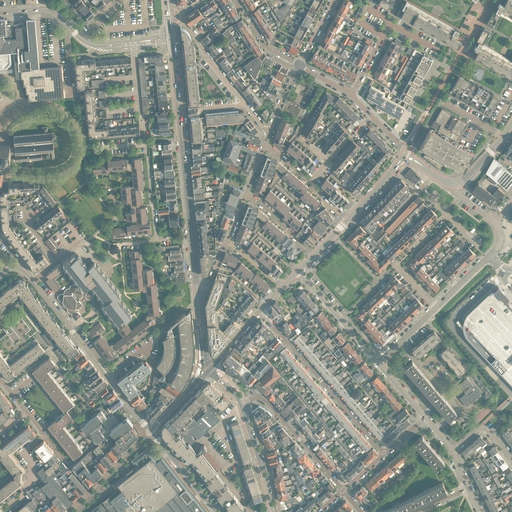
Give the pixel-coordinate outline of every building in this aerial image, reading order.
[(73,9),(82,1),(80,0),(75,0),(73,3),(75,4),(69,9),(71,11),(72,10),(73,9)] [(109,0),(103,0),(103,1),(97,6),(101,9),(110,0),(109,0)] [(210,0),(208,1),(213,9),(217,7),(215,3),(212,0),(210,0)] [(288,10),(294,0),(283,0),(283,1),(287,3),(286,4),(274,12),(281,22),(286,14),(288,10)] [(319,7),(309,1),(306,0),(305,2),(310,5),(309,7),(316,11),(317,11),(319,8),(318,8),(319,7)] [(391,4),(383,0),(373,0),(373,1),(387,9),(390,4),(391,4)] [(511,1),(510,0),(506,0),(503,6),(499,3),(495,11),(493,10),(486,23),(492,27),(500,13),(499,13),(500,12),(511,18),(511,19),(511,18),(511,1)] [(85,4),(82,1),(73,9),(72,10),(74,13),(78,9),(79,10),(85,4)] [(205,4),(204,5),(209,12),(213,9),(208,1),(205,4)] [(230,1),(229,2),(229,1),(221,6),(224,10),(232,4),(230,1)] [(412,23),(447,42),(458,48),(461,42),(455,38),(456,35),(459,31),(455,28),(454,29),(452,28),(451,30),(448,28),(448,26),(446,25),(446,27),(442,24),(443,23),(441,22),(440,23),(436,21),(437,20),(435,19),(434,20),(430,18),(431,17),(429,16),(428,17),(425,15),(425,13),(423,12),(423,14),(419,12),(420,10),(408,4),(409,3),(406,1),(402,9),(404,10),(400,16),(401,17),(401,18),(411,24),(412,23)] [(254,2),(246,7),(248,11),(256,6),(254,2)] [(346,12),(348,7),(342,3),(339,8),(346,12)] [(76,14),(78,17),(88,8),(85,4),(79,10),(80,10),(76,14)] [(224,10),(227,14),(234,9),(234,8),(232,4),(224,10)] [(209,12),(204,5),(203,5),(200,7),(205,15),(209,12)] [(250,14),(253,18),(261,13),(259,11),(262,9),(260,7),(250,14)] [(91,11),(88,8),(78,17),(80,19),(84,15),(86,16),(91,11)] [(198,8),(189,14),(194,22),(203,16),(198,8)] [(339,8),(336,13),(343,17),(346,12),(339,8)] [(235,10),(234,9),(227,14),(229,18),(237,13),(235,9),(235,10)] [(316,13),(308,9),(307,11),(302,9),(301,11),(303,12),(313,17),(314,16),(316,13)] [(85,24),(95,15),(91,11),(86,16),(88,18),(83,22),(85,24)] [(313,18),(313,17),(303,12),(302,14),(305,15),(303,18),(311,22),(313,19),(313,18)] [(240,17),(237,13),(229,18),(232,22),(240,17)] [(255,21),(256,22),(266,15),(265,13),(262,15),(261,13),(253,18),(255,21)] [(343,17),(336,13),(334,18),(342,23),(343,20),(348,22),(349,20),(343,17)] [(192,23),(194,22),(189,14),(184,17),(189,25),(193,29),(195,27),(192,23)] [(267,17),(266,15),(256,22),(256,23),(258,26),(266,21),(264,18),(267,17)] [(309,26),(311,22),(303,18),(300,16),(299,19),(296,17),(295,19),(296,20),(298,21),(308,26),(309,25),(309,26)] [(0,69),(8,68),(8,69),(9,69),(9,70),(10,70),(10,69),(11,69),(11,68),(15,68),(16,78),(20,78),(21,86),(26,85),(27,93),(28,92),(29,100),(64,97),(61,66),(33,68),(39,67),(35,17),(26,18),(27,26),(24,26),(24,23),(17,23),(17,24),(13,24),(13,22),(9,23),(6,23),(6,19),(4,19),(4,18),(0,18),(0,69)] [(334,18),(331,24),(337,27),(339,28),(342,23),(334,18)] [(234,24),(227,29),(229,31),(235,27),(236,29),(244,23),(242,19),(234,24)] [(308,28),(308,27),(308,26),(298,21),(296,20),(295,22),(300,25),(298,27),(306,31),(308,28)] [(261,29),(261,30),(269,25),(271,23),(270,21),(267,23),(266,21),(258,26),(260,29),(261,29)] [(246,27),(244,23),(236,29),(238,31),(236,32),(237,34),(239,33),(247,28),(246,27)] [(261,31),(264,34),(271,29),(270,27),(272,25),(271,23),(269,25),(261,30),(262,31),(261,31)] [(331,24),(328,29),(337,33),(338,30),(339,31),(340,29),(339,28),(337,27),(331,24)] [(304,34),(305,35),(306,31),(298,27),(296,26),(295,28),(291,26),(290,28),(304,36),(304,34)] [(182,43),(185,69),(188,104),(190,104),(198,103),(195,72),(198,71),(198,68),(198,67),(195,68),(192,43),(192,40),(191,40),(190,37),(189,35),(188,32),(187,31),(185,29),(183,28),(181,27),(182,38),(183,43),(182,43)] [(511,57),(511,60),(510,62),(506,60),(507,59),(505,58),(504,59),(500,57),(501,56),(499,55),(499,54),(498,56),(494,54),(495,52),(493,51),(482,45),(482,44),(483,44),(490,30),(484,27),(476,40),(478,41),(474,49),(478,51),(474,57),(475,58),(475,59),(485,65),(486,64),(510,77),(511,73),(511,63),(511,62),(511,57)] [(240,35),(242,37),(250,32),(248,28),(247,29),(247,28),(239,33),(237,34),(236,34),(238,36),(240,35)] [(303,37),(304,36),(290,28),(288,30),(295,34),(294,36),(301,40),(303,37)] [(271,29),(264,34),(269,43),(273,36),(276,31),(275,30),(273,31),(271,29)] [(328,29),(325,34),(332,37),(334,39),(337,34),(337,33),(328,29)] [(241,40),(243,42),(252,36),(251,35),(252,35),(250,32),(242,37),(243,39),(241,40)] [(209,34),(201,40),(206,46),(214,40),(209,34)] [(325,34),(323,39),(329,42),(332,37),(325,34)] [(253,36),(253,37),(252,36),(243,42),(244,44),(246,43),(247,45),(255,40),(253,36)] [(291,44),(299,48),(302,42),(294,38),(291,44)] [(391,41),(388,47),(396,51),(398,52),(403,42),(396,38),(394,43),(391,41)] [(326,48),(329,42),(323,39),(320,44),(326,48)] [(362,46),(369,50),(372,45),(368,43),(369,41),(366,39),(364,43),(359,40),(357,44),(359,45),(362,46)] [(219,44),(216,47),(210,51),(213,56),(219,51),(217,49),(226,43),(224,40),(219,44)] [(257,43),(255,40),(247,45),(248,47),(246,49),(247,51),(250,49),(257,44),(257,43)] [(207,47),(210,51),(216,47),(219,44),(218,43),(215,45),(212,43),(207,47)] [(258,45),(257,44),(250,49),(248,50),(249,52),(251,51),(253,53),(260,48),(258,45)] [(288,51),(290,52),(295,55),(297,52),(298,51),(298,50),(298,49),(290,45),(290,46),(288,51)] [(366,55),(369,50),(362,46),(359,45),(358,47),(361,49),(360,52),(366,55)] [(215,55),(214,56),(217,61),(231,50),(227,46),(215,55)] [(386,49),(385,52),(386,52),(385,53),(393,57),(396,51),(388,47),(387,49),(386,49)] [(263,52),(260,48),(253,53),(255,57),(257,56),(263,52)] [(363,60),(366,55),(360,52),(357,50),(355,52),(358,54),(357,57),(363,60)] [(310,60),(315,63),(319,56),(314,53),(312,57),(311,57),(310,59),(311,59),(310,60)] [(385,53),(382,58),(393,64),(396,58),(393,57),(385,53)] [(227,56),(219,62),(222,66),(235,56),(234,54),(229,58),(227,56)] [(423,54),(420,59),(430,64),(432,59),(423,54)] [(351,60),(361,65),(363,60),(357,57),(354,55),(351,60)] [(237,57),(235,56),(222,66),(226,70),(232,66),(230,63),(237,57)] [(262,61),(259,59),(257,56),(255,57),(248,62),(245,58),(240,62),(243,66),(244,65),(246,69),(248,70),(251,75),(255,79),(257,74),(258,72),(260,68),(262,62),(262,61)] [(265,57),(262,61),(262,62),(268,66),(272,59),(266,56),(265,57)] [(325,58),(319,56),(315,63),(321,66),(325,58)] [(95,70),(96,69),(95,61),(95,58),(84,59),(84,60),(81,60),(81,62),(73,62),(75,82),(73,82),(72,83),(72,84),(73,85),(75,84),(75,88),(84,88),(82,68),(95,67),(95,70)] [(326,69),(330,61),(325,58),(321,66),(326,69)] [(382,58),(380,64),(387,68),(390,69),(393,64),(382,58)] [(420,59),(418,64),(427,69),(430,64),(420,59)] [(335,64),(330,61),(326,69),(331,71),(335,64)] [(287,70),(288,68),(275,62),(274,64),(278,66),(280,67),(279,70),(285,73),(287,73),(288,70),(287,70)] [(341,67),(337,74),(342,77),(343,76),(346,70),(346,69),(348,66),(342,63),(341,67)] [(331,71),(337,74),(341,67),(335,64),(331,71)] [(378,67),(377,69),(386,74),(387,72),(388,72),(390,69),(387,68),(380,64),(379,64),(378,64),(377,65),(377,66),(378,67)] [(424,74),(427,69),(418,64),(415,69),(424,74)] [(226,73),(230,77),(239,70),(237,68),(234,70),(232,68),(226,73)] [(352,72),(346,69),(346,70),(343,76),(348,78),(352,72)] [(377,69),(373,75),(376,76),(374,79),(382,83),(383,80),(381,79),(383,75),(385,77),(386,74),(377,69)] [(422,78),(424,74),(415,69),(412,73),(422,78)] [(238,70),(239,70),(230,77),(233,81),(242,74),(238,70)] [(283,78),(284,77),(284,76),(278,72),(276,74),(270,71),(269,73),(271,74),(282,80),(283,78)] [(357,74),(352,72),(348,78),(353,81),(354,80),(354,81),(355,79),(355,78),(357,74)] [(412,73),(410,78),(419,83),(422,78),(412,73)] [(282,80),(271,74),(269,78),(266,77),(265,79),(276,85),(279,86),(280,85),(281,83),(281,82),(282,80)] [(244,80),(241,76),(233,82),(237,86),(242,81),(244,80)] [(456,93),(459,89),(458,89),(464,79),(459,76),(451,90),(456,93)] [(266,90),(265,93),(269,99),(272,94),(274,95),(275,93),(276,93),(277,91),(276,90),(277,90),(274,88),(276,85),(265,79),(263,78),(261,82),(266,85),(264,89),(266,90)] [(410,78),(407,83),(416,88),(419,83),(410,78)] [(463,92),(469,82),(469,81),(469,80),(468,79),(467,80),(464,79),(458,89),(459,89),(463,92)] [(242,81),(237,86),(240,90),(249,83),(248,82),(246,83),(244,80),(242,81)] [(472,84),(469,82),(463,92),(468,94),(473,85),(474,84),(474,83),(473,82),(472,84)] [(407,83),(405,87),(414,93),(416,88),(407,83)] [(249,85),(242,91),(245,95),(252,89),(249,85)] [(477,85),(476,86),(473,85),(468,94),(473,97),(479,87),(479,86),(477,85)] [(370,90),(366,98),(368,99),(374,102),(376,103),(375,106),(377,108),(383,111),(388,113),(394,117),(398,119),(404,108),(381,96),(383,93),(371,87),(370,90)] [(405,87),(402,92),(411,97),(414,93),(405,87)] [(482,88),(479,87),(473,97),(478,100),(484,89),(483,89),(484,88),(482,87),(482,88)] [(83,97),(84,101),(93,100),(92,89),(83,90),(83,94),(81,94),(81,95),(81,96),(82,97),(83,97)] [(245,95),(248,99),(256,94),(252,89),(245,95)] [(478,100),(482,103),(488,93),(488,92),(489,91),(487,90),(486,91),(484,89),(478,100)] [(326,92),(322,99),(328,102),(328,101),(332,103),(337,99),(326,92)] [(408,102),(411,97),(402,92),(399,97),(400,98),(403,99),(406,101),(407,102),(408,102)] [(487,105),(493,95),(494,94),(492,93),(491,94),(488,93),(482,103),(487,105)] [(252,104),(258,99),(259,98),(256,94),(248,99),(252,104)] [(498,98),(493,95),(487,105),(485,109),(490,112),(498,98)] [(339,97),(337,99),(332,103),(336,107),(343,101),(343,100),(343,101),(339,97)] [(259,98),(258,99),(252,104),(255,108),(263,102),(259,98)] [(322,113),(328,102),(322,99),(316,109),(322,113)] [(94,110),(93,100),(84,101),(84,104),(82,104),(81,105),(82,107),(84,107),(85,111),(94,110)] [(336,107),(340,111),(346,105),(343,101),(336,107)] [(202,106),(190,108),(188,108),(188,110),(188,111),(187,111),(188,114),(189,114),(189,115),(201,113),(201,111),(202,111),(202,108),(204,108),(204,103),(202,104),(202,106)] [(350,108),(346,105),(340,111),(344,115),(351,108),(350,108)] [(351,108),(344,115),(348,119),(354,112),(350,109),(351,108)] [(426,150),(423,156),(440,170),(440,169),(445,160),(463,170),(466,163),(465,162),(467,158),(469,159),(472,153),(455,143),(467,122),(442,108),(434,121),(440,124),(436,132),(429,129),(425,136),(427,137),(426,139),(424,138),(419,146),(426,150)] [(266,109),(259,115),(264,120),(268,117),(266,115),(268,113),(266,109)] [(316,109),(313,114),(321,119),(324,114),(322,113),(316,109)] [(85,117),(85,121),(94,120),(94,110),(85,111),(85,114),(83,115),(82,115),(82,117),(83,118),(85,117)] [(244,123),(249,129),(254,125),(249,119),(247,116),(244,117),(243,111),(238,111),(205,115),(205,117),(206,117),(207,124),(207,125),(244,121),(244,123)] [(358,116),(354,112),(348,119),(352,123),(358,116)] [(318,124),(321,119),(313,114),(311,119),(310,119),(318,124)] [(149,123),(153,122),(169,121),(168,115),(156,116),(156,120),(155,120),(149,120),(149,123)] [(190,121),(192,142),(202,141),(200,118),(199,118),(199,115),(194,116),(194,117),(190,117),(191,117),(191,121),(190,122),(190,121)] [(310,119),(311,119),(308,124),(316,128),(318,124),(310,119)] [(98,137),(98,138),(109,137),(108,128),(95,129),(94,120),(85,121),(87,137),(92,136),(93,136),(95,136),(95,137),(98,137)] [(313,133),(316,128),(308,124),(305,128),(313,133)] [(335,128),(337,130),(344,136),(347,132),(339,124),(335,128)] [(254,125),(249,129),(254,135),(259,137),(260,134),(258,131),(259,131),(254,125)] [(29,133),(28,133),(25,134),(25,133),(24,133),(24,134),(20,134),(19,133),(19,134),(15,134),(14,133),(14,134),(13,135),(14,135),(15,144),(14,144),(14,145),(15,145),(15,146),(10,146),(10,145),(9,145),(1,145),(1,148),(1,149),(1,151),(1,152),(1,155),(11,154),(11,153),(15,152),(16,159),(15,159),(15,160),(16,160),(16,161),(17,161),(17,160),(20,159),(20,160),(21,160),(21,159),(26,159),(26,160),(27,160),(27,161),(26,161),(26,165),(32,164),(32,161),(31,161),(31,160),(32,159),(36,158),(36,159),(37,159),(37,158),(41,158),(41,159),(42,159),(42,158),(43,158),(43,157),(42,157),(41,151),(44,151),(45,157),(50,156),(50,158),(54,158),(53,142),(54,142),(54,141),(53,141),(53,138),(55,138),(56,137),(56,135),(54,134),(52,134),(52,132),(53,132),(53,131),(52,131),(52,130),(51,130),(51,131),(48,132),(47,126),(42,127),(43,132),(39,132),(39,131),(38,131),(39,132),(35,133),(35,132),(34,132),(34,133),(30,133),(30,132),(29,132),(29,133)] [(305,129),(304,130),(302,133),(310,138),(313,133),(305,128),(305,129)] [(363,135),(367,139),(374,132),(370,129),(363,135)] [(337,130),(333,134),(340,140),(341,140),(340,140),(344,136),(337,130)] [(244,133),(243,132),(242,136),(246,137),(245,140),(259,145),(261,140),(250,136),(246,134),(244,133)] [(378,136),(374,132),(367,139),(371,143),(378,136)] [(340,140),(333,134),(330,138),(337,144),(340,140),(340,141),(340,140)] [(282,144),(284,139),(275,136),(273,140),(275,141),(273,143),(282,151),(286,147),(282,144)] [(378,136),(371,143),(375,146),(381,140),(378,136)] [(330,138),(326,142),(333,149),(334,148),(333,148),(337,144),(330,138)] [(227,145),(225,151),(224,153),(223,156),(222,160),(234,165),(235,163),(236,160),(240,150),(239,150),(241,145),(238,143),(238,142),(230,139),(229,139),(227,145)] [(246,147),(257,151),(259,145),(245,140),(243,144),(246,146),(246,147)] [(379,150),(380,149),(385,144),(381,140),(375,146),(379,150)] [(353,141),(349,145),(356,151),(359,147),(353,141)] [(172,154),(171,148),(171,142),(160,143),(151,143),(152,155),(172,154)] [(286,154),(287,155),(295,145),(292,142),(285,150),(287,152),(286,154)] [(333,149),(326,142),(323,147),(329,153),(333,148),(333,149)] [(380,149),(383,151),(382,152),(386,156),(391,151),(385,145),(385,144),(380,149)] [(295,145),(287,155),(288,156),(290,155),(292,156),(299,148),(295,145)] [(352,155),(356,151),(349,145),(346,149),(345,149),(352,155)] [(293,159),(294,161),(302,151),(299,148),(292,156),(294,158),(293,159)] [(342,153),(349,159),(352,155),(345,149),(342,153)] [(295,162),(296,160),(299,162),(305,154),(302,151),(294,161),(295,162)] [(382,152),(375,160),(380,164),(386,156),(382,152)] [(245,158),(253,161),(255,156),(247,153),(246,155),(240,153),(239,155),(244,157),(245,158)] [(345,163),(349,159),(342,153),(339,157),(338,157),(345,163)] [(302,165),(309,157),(305,154),(299,162),(301,164),(299,165),(301,167),(302,165)] [(268,167),(274,169),(274,167),(277,160),(267,156),(264,165),(268,167)] [(142,177),(142,169),(141,169),(140,162),(141,161),(141,157),(134,158),(131,158),(132,160),(133,164),(127,164),(127,159),(123,159),(119,159),(119,160),(111,160),(107,160),(108,164),(103,164),(103,163),(97,163),(98,165),(92,165),(93,169),(93,174),(97,174),(97,173),(105,173),(109,173),(109,170),(112,169),(120,168),(120,169),(127,168),(128,169),(129,170),(132,170),(133,178),(134,178),(134,185),(130,186),(130,185),(120,186),(121,190),(122,198),(122,202),(130,201),(131,208),(131,212),(126,212),(127,212),(127,216),(127,220),(137,219),(138,223),(138,224),(134,225),(131,226),(131,225),(127,225),(127,227),(123,227),(123,228),(116,228),(112,228),(112,234),(113,237),(118,237),(118,238),(123,238),(123,236),(128,236),(128,234),(132,234),(135,233),(135,234),(139,233),(147,232),(147,233),(151,232),(150,226),(150,223),(146,224),(146,222),(147,222),(146,218),(145,211),(146,211),(145,207),(138,207),(138,204),(142,204),(142,200),(141,200),(140,192),(141,192),(141,189),(144,188),(143,184),(142,177)] [(251,166),(253,161),(245,158),(244,157),(243,160),(240,159),(239,161),(240,161),(242,162),(251,166)] [(316,163),(309,157),(302,165),(306,169),(306,170),(308,172),(316,163)] [(335,161),(342,167),(345,163),(338,157),(338,158),(335,161)] [(505,190),(506,191),(511,183),(511,174),(505,169),(506,168),(494,157),(485,172),(505,190)] [(375,160),(373,158),(369,163),(376,169),(377,169),(376,168),(380,164),(375,160)] [(221,162),(220,163),(220,166),(237,173),(237,171),(239,172),(240,172),(240,173),(245,175),(247,176),(249,171),(247,170),(221,160),(221,162)] [(243,168),(249,170),(251,166),(242,162),(240,161),(239,161),(236,160),(235,163),(240,165),(240,164),(243,166),(243,168)] [(287,168),(277,160),(274,167),(277,168),(283,173),(287,168)] [(338,172),(342,167),(335,161),(331,166),(335,169),(333,171),(331,172),(336,176),(337,175),(339,173),(338,172)] [(369,163),(366,167),(373,173),(376,169),(369,163)] [(262,169),(260,173),(269,177),(270,177),(274,169),(268,167),(267,171),(262,169)] [(369,176),(373,173),(366,167),(362,171),(369,177),(369,176)] [(159,170),(154,171),(155,179),(158,179),(164,178),(174,177),(174,175),(174,171),(173,169),(159,170)] [(287,169),(281,176),(285,179),(291,172),(287,169)] [(405,175),(410,180),(415,184),(420,178),(411,169),(405,175)] [(276,171),(271,183),(273,185),(281,175),(276,171)] [(362,171),(359,175),(365,181),(369,177),(362,171)] [(295,175),(291,172),(285,179),(288,182),(295,175)] [(220,179),(219,187),(221,188),(221,182),(223,182),(224,178),(228,180),(229,176),(220,173),(220,179)] [(298,178),(295,175),(288,182),(292,185),(298,178)] [(362,185),(365,181),(359,175),(355,179),(362,185)] [(496,182),(488,176),(486,178),(494,184),(496,182)] [(301,181),(299,179),(298,178),(292,185),(295,188),(301,181)] [(322,191),(330,182),(326,179),(319,187),(321,189),(320,190),(322,191)] [(355,179),(352,183),(358,189),(362,185),(355,179)] [(400,180),(396,183),(409,196),(414,191),(408,185),(408,186),(401,179),(400,180)] [(305,184),(301,181),(295,188),(299,191),(305,184)] [(35,191),(36,192),(42,186),(39,182),(34,182),(35,191)] [(333,185),(330,182),(322,191),(323,192),(324,191),(326,193),(333,185)] [(19,192),(19,183),(8,184),(9,191),(2,192),(2,194),(0,194),(0,205),(7,204),(6,194),(9,194),(9,193),(19,192)] [(355,193),(358,189),(352,183),(348,187),(347,186),(345,189),(349,192),(351,190),(355,193)] [(396,183),(393,187),(401,196),(405,192),(396,183)] [(504,193),(503,192),(498,187),(492,194),(478,183),(472,190),(490,204),(491,202),(494,204),(504,193)] [(308,187),(306,185),(305,184),(299,191),(302,194),(306,190),(308,187)] [(227,190),(240,195),(242,190),(229,185),(227,190)] [(327,196),(328,197),(335,189),(337,188),(333,185),(326,193),(328,195),(327,196)] [(43,186),(42,186),(36,192),(39,196),(46,190),(43,186)] [(263,193),(264,189),(256,186),(254,190),(255,191),(254,193),(261,198),(264,194),(263,193)] [(393,187),(389,191),(398,199),(401,196),(393,187)] [(339,192),(335,189),(328,197),(333,201),(332,202),(334,204),(335,203),(342,195),(339,192)] [(49,194),(46,190),(39,196),(42,200),(49,194)] [(264,201),(265,202),(273,193),(270,190),(263,198),(265,200),(264,201)] [(309,193),(306,190),(302,194),(299,197),(303,200),(309,193)] [(389,191),(386,195),(397,206),(398,207),(402,203),(399,201),(398,199),(389,191)] [(277,196),(273,193),(265,202),(267,203),(268,202),(270,204),(277,196)] [(307,203),(313,196),(309,193),(303,200),(307,203)] [(42,200),(45,204),(52,198),(49,194),(42,200)] [(349,201),(342,195),(335,203),(342,209),(349,201)] [(386,195),(382,198),(394,210),(395,210),(396,209),(395,208),(397,206),(386,195)] [(280,199),(277,196),(270,204),(272,206),(271,207),(272,208),(280,199)] [(316,199),(313,196),(307,203),(310,206),(316,199)] [(227,202),(236,206),(237,201),(231,198),(226,197),(226,199),(228,200),(227,202)] [(56,202),(52,198),(45,204),(49,208),(56,202)] [(378,202),(391,214),(392,213),(394,211),(394,210),(382,198),(378,202)] [(277,210),(284,202),(280,199),(272,208),(273,209),(275,208),(277,210)] [(317,199),(316,199),(310,206),(309,207),(310,208),(311,207),(314,209),(320,202),(317,199)] [(168,202),(166,202),(166,206),(169,206),(169,210),(171,210),(171,211),(178,210),(177,201),(170,202),(168,202)] [(287,205),(284,202),(277,210),(279,212),(278,213),(279,214),(287,205)] [(378,202),(375,206),(387,218),(389,216),(391,214),(378,202)] [(223,208),(233,211),(235,207),(225,203),(223,208)] [(321,203),(315,210),(316,210),(317,212),(324,207),(321,203)] [(222,213),(232,216),(233,211),(223,208),(219,206),(216,205),(216,208),(218,209),(223,211),(222,213)] [(255,217),(256,215),(257,211),(256,211),(255,211),(256,208),(248,205),(245,213),(250,215),(255,217)] [(291,208),(290,208),(287,205),(279,214),(280,215),(281,214),(283,215),(284,216),(288,210),(288,211),(291,208)] [(64,213),(58,206),(54,209),(59,216),(64,213)] [(371,210),(384,221),(387,218),(375,206),(371,210)] [(316,217),(327,227),(333,219),(333,218),(325,207),(318,212),(317,212),(316,210),(315,210),(312,214),(314,215),(316,217)] [(55,219),(59,216),(54,209),(50,212),(55,219)] [(431,209),(427,213),(433,219),(437,215),(431,209)] [(291,213),(288,211),(288,210),(284,216),(283,215),(281,218),(283,220),(282,222),(283,223),(291,213)] [(371,210),(368,213),(380,225),(382,223),(384,221),(371,210)] [(55,219),(50,212),(46,215),(51,222),(55,219)] [(295,216),(291,213),(283,223),(285,224),(286,223),(288,224),(295,216)] [(364,217),(376,229),(380,225),(368,213),(364,217)] [(427,213),(423,217),(429,223),(433,219),(427,213)] [(2,232),(8,240),(15,235),(9,227),(8,215),(0,215),(0,225),(2,226),(2,227),(5,230),(2,232)] [(46,215),(42,218),(47,226),(51,222),(46,215)] [(252,226),(255,217),(250,215),(248,219),(243,217),(242,222),(251,225),(250,225),(252,226)] [(289,227),(290,229),(298,219),(295,216),(288,224),(290,226),(289,227)] [(318,221),(316,223),(324,230),(327,227),(316,217),(316,218),(316,220),(318,221)] [(358,223),(371,235),(376,229),(364,217),(358,223)] [(425,227),(429,223),(423,217),(419,220),(425,227)] [(42,218),(38,222),(43,229),(47,226),(42,218)] [(262,226),(265,229),(271,222),(267,218),(264,221),(265,222),(262,226)] [(298,219),(290,229),(291,230),(293,228),(295,230),(302,222),(298,219)] [(220,229),(226,231),(229,223),(222,220),(219,220),(218,223),(220,224),(220,225),(221,226),(220,229)] [(419,220),(415,224),(421,230),(425,227),(419,220)] [(39,232),(43,229),(38,222),(34,225),(39,232)] [(275,225),(271,222),(265,229),(269,232),(275,225)] [(309,225),(307,224),(305,222),(301,226),(303,227),(304,228),(307,230),(315,238),(316,239),(320,235),(309,225)] [(324,230),(316,223),(314,225),(311,222),(310,224),(309,224),(320,234),(324,230)] [(421,230),(415,224),(413,223),(410,226),(411,228),(417,234),(421,230)] [(205,224),(197,224),(198,232),(205,231),(205,224)] [(278,228),(278,227),(275,225),(269,232),(272,235),(278,228)] [(376,240),(379,236),(385,230),(381,227),(380,225),(376,229),(371,235),(376,240)] [(446,225),(442,229),(449,236),(453,232),(446,225)] [(220,238),(223,239),(226,231),(220,229),(214,226),(213,226),(214,236),(220,238)] [(355,230),(356,230),(360,234),(360,235),(361,236),(365,232),(359,226),(355,230)] [(303,227),(299,231),(313,243),(316,239),(315,238),(307,230),(304,228),(303,227)] [(282,231),(278,228),(272,235),(276,238),(282,231)] [(411,228),(407,232),(413,238),(417,234),(411,228)] [(449,236),(442,229),(438,233),(445,239),(449,236)] [(346,239),(352,246),(353,246),(355,248),(355,247),(355,248),(359,244),(359,243),(355,239),(360,235),(360,234),(356,230),(355,230),(353,232),(346,239)] [(206,236),(205,231),(198,232),(198,239),(206,238),(213,237),(213,234),(209,235),(209,236),(206,236)] [(285,234),(284,233),(282,231),(276,238),(279,241),(285,234)] [(302,241),(308,246),(309,247),(313,243),(311,241),(299,231),(295,235),(297,237),(298,238),(301,235),(302,236),(305,239),(302,241)] [(413,238),(407,232),(403,236),(409,242),(413,238)] [(438,233),(435,236),(441,243),(445,239),(438,233)] [(244,242),(246,238),(237,234),(235,239),(237,239),(235,241),(245,249),(248,245),(244,242)] [(285,253),(292,245),(295,242),(286,234),(273,249),(275,251),(277,253),(282,257),(285,253)] [(22,243),(15,235),(8,240),(11,243),(9,244),(9,245),(10,246),(11,247),(13,245),(15,248),(22,243)] [(49,238),(45,241),(51,249),(52,248),(52,249),(51,249),(55,254),(57,252),(54,248),(56,247),(57,245),(55,243),(52,239),(51,237),(51,236),(49,238)] [(403,236),(399,239),(406,246),(409,242),(403,236)] [(441,243),(435,236),(431,240),(437,247),(441,243)] [(207,243),(206,238),(198,239),(199,246),(207,245),(211,245),(211,243),(207,243)] [(406,246),(399,239),(396,243),(402,249),(406,246)] [(431,240),(427,244),(433,251),(437,247),(431,240)] [(248,252),(247,253),(248,254),(256,245),(252,242),(246,250),(248,252)] [(292,245),(299,251),(302,248),(295,242),(292,245)] [(355,248),(359,252),(365,246),(361,242),(359,243),(359,244),(355,248),(355,247),(355,248)] [(19,253),(21,256),(28,251),(22,243),(15,248),(17,251),(16,252),(16,253),(16,254),(17,255),(19,253)] [(396,243),(392,247),(398,253),(402,249),(396,243)] [(179,244),(152,247),(152,254),(156,254),(156,259),(158,259),(158,262),(170,261),(170,260),(180,259),(182,259),(183,259),(183,258),(183,255),(182,253),(183,253),(182,253),(182,251),(182,248),(182,247),(180,247),(179,247),(179,244)] [(433,251),(427,244),(423,248),(429,255),(433,251)] [(214,249),(207,250),(207,245),(199,246),(200,253),(215,252),(214,249)] [(251,254),(253,256),(259,248),(256,245),(248,254),(249,255),(251,254)] [(292,259),(299,251),(292,245),(285,253),(292,259)] [(386,249),(388,251),(394,257),(398,253),(392,247),(390,245),(386,249)] [(359,252),(362,256),(369,250),(365,246),(359,252)] [(28,251),(21,256),(30,267),(30,266),(36,273),(49,262),(48,261),(50,259),(40,247),(35,251),(37,254),(40,251),(43,255),(36,261),(28,251)] [(263,251),(259,248),(253,256),(255,258),(254,259),(255,260),(263,251)] [(423,248),(419,252),(426,258),(429,255),(423,248)] [(469,248),(465,252),(471,259),(475,255),(469,248)] [(131,259),(131,262),(131,263),(132,263),(133,270),(132,270),(133,277),(133,278),(134,285),(134,286),(134,290),(143,289),(143,285),(144,285),(147,285),(147,288),(148,288),(148,295),(149,303),(150,311),(149,311),(150,315),(147,315),(146,316),(146,318),(147,319),(141,323),(141,324),(135,329),(135,328),(129,333),(123,338),(117,342),(117,343),(114,345),(113,344),(111,344),(109,345),(108,344),(107,345),(103,339),(100,335),(93,341),(96,344),(101,350),(103,353),(104,353),(106,356),(105,356),(108,359),(112,356),(113,355),(115,354),(112,350),(112,351),(111,349),(115,346),(118,350),(120,352),(119,351),(123,349),(129,345),(128,344),(134,339),(135,340),(141,335),(140,335),(146,330),(147,331),(150,328),(149,327),(155,323),(152,318),(153,318),(152,314),(159,314),(158,310),(157,302),(158,302),(157,295),(156,295),(156,287),(156,283),(153,283),(153,280),(152,280),(152,274),(151,273),(152,272),(152,268),(142,269),(141,270),(140,262),(140,256),(138,256),(138,250),(135,251),(129,251),(129,255),(130,255),(130,259),(130,260),(131,259)] [(362,256),(366,260),(373,254),(369,250),(362,256)] [(266,254),(263,251),(255,260),(256,261),(257,260),(259,262),(266,254)] [(384,255),(386,257),(390,261),(394,257),(388,251),(384,255)] [(200,255),(202,275),(208,275),(217,252),(201,254),(201,255),(200,255)] [(415,255),(419,260),(422,262),(426,258),(419,252),(415,255)] [(465,252),(461,256),(467,262),(471,259),(465,252)] [(48,278),(46,280),(53,290),(54,291),(55,292),(55,291),(61,287),(57,282),(54,279),(68,268),(69,272),(70,271),(70,272),(71,275),(72,274),(73,275),(74,278),(75,277),(76,281),(75,284),(73,284),(70,286),(69,289),(67,288),(64,291),(64,293),(61,293),(58,295),(58,298),(60,301),(63,301),(62,304),(65,307),(67,307),(67,310),(69,313),(72,313),(72,316),(74,319),(77,319),(80,317),(80,314),(78,311),(78,308),(81,306),(81,303),(79,300),(76,300),(77,297),(79,298),(82,295),(85,296),(88,296),(91,294),(91,291),(94,288),(95,290),(96,290),(97,293),(98,293),(99,294),(100,296),(101,296),(102,299),(103,299),(104,302),(102,304),(104,307),(105,307),(105,308),(106,310),(107,310),(107,311),(109,313),(110,314),(111,316),(112,316),(112,317),(113,319),(114,319),(115,320),(116,322),(117,322),(118,325),(119,325),(123,322),(122,321),(121,319),(123,317),(125,320),(126,321),(129,319),(128,318),(131,315),(131,314),(130,311),(129,312),(127,308),(126,309),(125,305),(124,306),(123,302),(122,303),(120,299),(119,300),(118,297),(120,295),(119,291),(118,292),(116,288),(115,288),(114,285),(113,286),(111,282),(109,279),(108,279),(107,276),(106,276),(104,273),(103,274),(102,270),(101,270),(100,267),(99,268),(98,267),(97,264),(96,265),(96,264),(95,261),(94,262),(92,259),(86,263),(85,264),(83,261),(82,261),(81,259),(80,258),(79,255),(78,255),(76,253),(74,254),(73,254),(70,257),(71,258),(70,259),(68,258),(63,262),(63,263),(61,265),(61,264),(48,274),(46,275),(48,278)] [(270,257),(266,254),(259,262),(262,264),(260,265),(262,266),(270,257)] [(366,260),(370,264),(371,263),(375,259),(377,258),(373,254),(366,260)] [(410,270),(410,269),(414,273),(418,269),(414,265),(419,260),(415,255),(415,256),(412,260),(411,259),(405,265),(410,270)] [(236,268),(237,268),(241,262),(237,259),(238,258),(234,256),(230,265),(235,267),(235,266),(236,268)] [(463,266),(467,262),(461,256),(457,259),(463,266)] [(273,260),(270,257),(262,266),(263,267),(264,266),(266,268),(273,260)] [(387,263),(387,264),(390,261),(386,257),(379,264),(375,259),(371,263),(370,264),(372,266),(378,273),(384,267),(384,266),(387,263)] [(460,270),(463,266),(457,259),(455,258),(451,261),(460,270)] [(174,272),(184,271),(183,260),(170,261),(158,262),(157,262),(158,266),(163,273),(170,272),(174,272)] [(267,271),(269,272),(275,264),(276,264),(277,263),(273,260),(266,268),(268,269),(267,271)] [(451,261),(447,265),(456,274),(460,270),(451,261)] [(245,265),(241,262),(237,268),(236,268),(235,269),(238,272),(245,265)] [(279,267),(276,264),(275,264),(269,272),(272,275),(275,271),(279,274),(282,270),(279,267)] [(248,268),(245,266),(245,265),(238,272),(242,275),(248,268)] [(452,278),(456,274),(447,265),(442,270),(443,271),(445,273),(444,274),(448,278),(450,276),(452,278)] [(420,267),(418,269),(414,273),(413,273),(417,277),(424,271),(420,267)] [(251,271),(248,268),(242,275),(245,278),(251,271)] [(170,272),(163,273),(167,277),(170,282),(172,282),(172,281),(175,280),(175,282),(185,281),(184,271),(174,272),(170,272)] [(206,310),(209,342),(212,342),(212,347),(211,349),(210,350),(210,351),(210,352),(211,353),(211,354),(212,354),(213,354),(213,355),(214,355),(215,355),(216,354),(217,354),(218,352),(240,327),(218,308),(219,305),(218,304),(226,282),(227,282),(230,275),(218,271),(215,279),(214,279),(214,281),(214,282),(213,281),(213,284),(212,284),(212,286),(212,287),(211,286),(211,289),(210,289),(210,291),(210,292),(209,291),(209,294),(208,294),(209,296),(208,297),(207,296),(208,299),(207,299),(206,299),(207,301),(206,302),(206,301),(206,304),(206,310)] [(250,280),(255,274),(251,271),(245,278),(249,281),(250,280)] [(428,275),(424,271),(417,277),(421,281),(428,275)] [(256,273),(255,274),(250,280),(253,283),(259,276),(256,273)] [(421,281),(425,285),(431,279),(428,275),(421,281)] [(263,279),(259,276),(253,283),(257,286),(263,279)] [(394,276),(390,280),(397,286),(401,282),(394,276)] [(18,279),(15,282),(16,282),(13,285),(12,284),(2,292),(0,294),(0,293),(0,304),(2,306),(19,293),(22,297),(31,290),(27,285),(26,285),(21,279),(20,279),(19,279),(18,279)] [(257,286),(260,289),(266,282),(263,279),(257,286)] [(425,285),(429,289),(435,282),(431,279),(425,285)] [(393,290),(397,286),(390,280),(386,284),(393,290)] [(270,285),(266,282),(260,289),(264,292),(270,285)] [(439,287),(435,282),(429,289),(433,293),(439,287)] [(389,294),(393,290),(386,284),(383,287),(389,294)] [(464,319),(463,323),(470,331),(472,333),(475,336),(483,345),(482,346),(481,347),(479,345),(477,344),(476,345),(475,346),(474,346),(479,351),(492,364),(498,371),(499,371),(498,370),(503,365),(506,369),(510,365),(511,363),(511,309),(504,301),(508,297),(504,293),(498,286),(494,290),(493,289),(484,297),(467,313),(465,316),(464,319)] [(379,291),(385,298),(389,294),(383,287),(379,291)] [(35,295),(31,290),(22,297),(32,309),(41,302),(36,297),(35,295)] [(300,301),(307,295),(303,290),(296,296),(300,301)] [(255,304),(258,300),(247,291),(245,293),(248,296),(247,297),(255,304)] [(381,302),(385,298),(379,291),(375,295),(381,302)] [(286,299),(287,301),(289,303),(295,298),(294,297),(296,295),(294,293),(286,299)] [(415,301),(413,303),(419,309),(420,310),(422,308),(421,307),(423,305),(412,293),(411,294),(413,297),(412,298),(415,301)] [(311,299),(307,295),(300,301),(304,305),(311,299)] [(375,295),(371,299),(377,305),(381,302),(375,295)] [(239,297),(251,308),(255,304),(247,297),(246,299),(243,297),(242,298),(240,296),(239,297)] [(240,304),(248,311),(251,308),(239,297),(238,298),(239,299),(238,300),(241,303),(240,304)] [(308,309),(315,303),(311,299),(304,305),(308,309)] [(375,307),(377,305),(371,299),(367,302),(374,309),(375,310),(376,310),(376,308),(375,307)] [(283,309),(276,301),(272,306),(278,313),(279,315),(281,314),(279,312),(283,309)] [(45,307),(41,302),(32,309),(42,321),(50,314),(46,309),(45,307)] [(369,313),(374,309),(367,302),(363,306),(363,307),(364,307),(367,310),(367,311),(369,313)] [(233,305),(245,315),(248,311),(240,304),(238,306),(235,303),(233,305)] [(318,308),(315,303),(308,309),(311,314),(318,308)] [(415,313),(419,309),(413,303),(409,306),(415,313)] [(233,312),(241,319),(245,315),(233,305),(232,307),(234,308),(233,309),(234,311),(233,312)] [(268,312),(278,323),(279,322),(283,318),(279,315),(278,313),(272,306),(268,310),(268,312)] [(415,313),(409,306),(405,310),(411,317),(415,313)] [(353,316),(357,321),(358,320),(361,324),(366,321),(366,320),(362,316),(367,311),(367,310),(364,307),(363,307),(360,310),(359,310),(353,316)] [(154,375),(160,377),(169,382),(170,382),(171,382),(180,389),(181,390),(183,388),(183,387),(186,383),(189,378),(189,377),(190,374),(191,373),(193,368),(194,362),(194,361),(194,358),(194,357),(195,351),(195,346),(195,345),(194,341),(194,332),(193,331),(193,327),(193,326),(192,318),(192,317),(191,309),(186,313),(185,312),(185,311),(176,320),(174,322),(169,326),(169,325),(169,326),(166,328),(168,329),(166,331),(165,332),(164,333),(164,334),(164,335),(163,336),(164,336),(165,338),(162,339),(163,339),(163,342),(164,346),(164,349),(163,353),(162,356),(161,359),(159,362),(158,364),(157,365),(156,364),(156,365),(157,365),(156,370),(155,373),(154,375)] [(405,310),(401,314),(408,321),(411,317),(405,310)] [(0,352),(4,357),(10,365),(13,362),(26,352),(38,342),(33,336),(34,335),(38,332),(37,330),(38,330),(22,311),(3,326),(4,326),(2,328),(5,332),(6,331),(7,333),(0,338),(0,352)] [(228,314),(238,323),(241,319),(233,312),(232,311),(228,314)] [(317,322),(319,321),(325,316),(323,313),(324,313),(322,311),(321,311),(315,316),(317,319),(316,320),(317,322)] [(54,320),(50,314),(42,321),(51,333),(60,327),(56,321),(54,320)] [(302,320),(297,314),(293,317),(295,320),(292,322),(295,326),(302,320)] [(408,321),(401,314),(397,318),(404,324),(408,321)] [(325,316),(319,321),(321,323),(319,325),(321,327),(323,325),(329,320),(327,318),(326,315),(325,316)] [(366,320),(366,321),(361,324),(361,325),(364,329),(372,323),(368,318),(366,320)] [(397,318),(393,322),(400,328),(404,324),(397,318)] [(256,324),(268,334),(274,339),(276,337),(261,319),(260,319),(256,324)] [(323,325),(326,329),(332,324),(333,323),(331,321),(330,322),(329,320),(323,325)] [(99,333),(102,331),(102,332),(105,329),(99,322),(96,324),(97,325),(94,327),(99,333)] [(282,325),(281,326),(287,334),(292,330),(289,326),(288,328),(287,328),(288,326),(288,325),(286,322),(284,324),(283,323),(282,324),(283,324),(282,325)] [(389,325),(391,327),(395,331),(396,332),(400,328),(393,322),(389,325)] [(375,327),(372,323),(364,329),(368,333),(375,327)] [(127,327),(125,324),(118,330),(119,329),(121,332),(120,333),(123,336),(130,330),(127,327)] [(256,324),(252,328),(258,335),(260,333),(262,334),(261,335),(267,340),(269,338),(272,340),(271,341),(272,342),(274,339),(268,334),(256,324)] [(332,324),(326,329),(330,334),(336,329),(336,328),(337,328),(335,326),(334,326),(332,324)] [(64,332),(60,327),(51,333),(61,345),(69,338),(65,333),(65,334),(63,333),(64,332)] [(96,336),(99,333),(94,327),(91,330),(90,329),(87,332),(91,336),(93,339),(96,336)] [(368,333),(371,337),(379,331),(375,327),(368,333)] [(252,328),(248,333),(254,339),(259,344),(262,341),(256,337),(258,335),(252,328)] [(295,329),(288,335),(291,339),(298,333),(295,329)] [(371,337),(375,341),(382,335),(379,331),(371,337)] [(429,335),(426,337),(433,345),(440,338),(434,331),(431,333),(430,332),(428,334),(429,335)] [(332,338),(335,342),(342,335),(342,334),(340,332),(340,333),(339,332),(332,338)] [(257,347),(259,344),(254,339),(248,333),(243,338),(244,338),(250,344),(252,342),(257,347)] [(296,345),(302,340),(305,338),(303,336),(302,335),(300,338),(299,336),(293,341),(296,345)] [(343,335),(342,336),(342,335),(335,342),(338,345),(345,339),(344,338),(345,337),(343,335)] [(382,335),(375,341),(379,345),(386,339),(382,335)] [(421,341),(418,344),(425,351),(433,345),(426,337),(423,339),(420,341),(421,341)] [(74,344),(69,338),(61,345),(71,358),(72,357),(81,350),(78,347),(77,348),(75,346),(74,344)] [(244,338),(239,343),(252,353),(254,351),(248,346),(250,344),(244,338)] [(274,345),(276,347),(280,342),(277,338),(269,346),(271,348),(274,345)] [(305,338),(302,340),(296,345),(300,349),(305,344),(304,342),(306,340),(306,339),(305,338)] [(38,342),(26,352),(32,360),(36,358),(35,357),(41,353),(45,351),(41,346),(38,342)] [(278,350),(284,346),(280,342),(276,347),(269,355),(266,358),(267,360),(278,350)] [(341,347),(345,351),(351,346),(350,345),(351,345),(349,343),(348,342),(341,347)] [(239,343),(235,348),(242,354),(244,351),(249,356),(252,353),(239,343)] [(309,343),(307,345),(305,344),(300,349),(303,353),(311,346),(310,344),(309,343)] [(418,358),(425,351),(418,344),(416,346),(415,345),(413,347),(414,348),(411,350),(418,358)] [(313,347),(311,346),(303,353),(307,357),(312,352),(311,350),(313,348),(313,347)] [(352,347),(351,346),(345,351),(348,355),(355,350),(354,349),(355,349),(353,347),(352,347)] [(439,353),(446,360),(453,354),(451,351),(452,350),(450,348),(449,349),(447,346),(439,353)] [(278,356),(281,358),(289,351),(285,347),(280,352),(281,354),(278,356)] [(243,354),(242,354),(235,348),(231,353),(242,362),(244,360),(242,359),(245,356),(243,355),(243,354)] [(72,357),(76,362),(85,355),(81,350),(72,357)] [(348,355),(352,359),(358,354),(357,352),(355,350),(348,355)] [(283,361),(285,359),(287,360),(292,355),(289,351),(281,358),(283,361)] [(310,360),(316,356),(318,353),(317,352),(316,351),(313,353),(312,352),(307,357),(310,360)] [(28,362),(29,363),(32,360),(26,352),(13,362),(20,370),(23,367),(28,362)] [(318,353),(316,356),(310,360),(313,364),(319,359),(318,358),(320,356),(319,355),(318,353)] [(242,364),(230,354),(225,359),(237,369),(242,364)] [(358,354),(352,359),(355,363),(361,358),(360,357),(361,356),(359,354),(359,355),(358,354)] [(456,355),(456,356),(453,354),(446,360),(452,368),(460,361),(458,359),(459,358),(456,355)] [(89,360),(85,355),(76,362),(78,365),(75,368),(77,371),(81,367),(84,364),(89,360)] [(286,364),(288,366),(296,359),(292,355),(287,360),(288,362),(286,364)] [(10,365),(4,357),(0,360),(0,368),(3,372),(2,373),(8,380),(11,377),(11,376),(12,375),(16,372),(17,373),(20,370),(13,362),(10,365)] [(46,388),(64,411),(66,409),(73,403),(47,370),(55,364),(49,357),(32,371),(46,388)] [(258,367),(255,371),(253,373),(249,370),(248,369),(242,364),(237,369),(225,359),(222,362),(223,363),(224,369),(225,370),(224,370),(251,384),(257,378),(257,379),(265,372),(266,373),(273,367),(267,360),(266,358),(262,362),(258,367)] [(290,369),(292,367),(293,368),(299,363),(296,359),(288,366),(290,369)] [(323,359),(320,361),(319,359),(313,364),(317,368),(325,361),(323,360),(323,359)] [(89,369),(93,366),(89,360),(84,364),(89,369)] [(129,397),(128,398),(129,398),(139,390),(147,383),(151,368),(151,367),(146,361),(144,362),(142,360),(126,373),(117,381),(121,386),(129,397)] [(410,375),(415,381),(423,374),(412,360),(403,368),(408,373),(407,374),(409,376),(410,375)] [(326,363),(325,361),(317,368),(320,372),(326,367),(324,366),(327,364),(326,363)] [(462,364),(460,361),(452,368),(459,375),(467,369),(464,366),(465,365),(463,363),(462,364)] [(355,379),(356,378),(359,376),(361,374),(363,372),(368,367),(364,362),(358,367),(361,370),(357,373),(356,372),(353,375),(355,379)] [(253,373),(255,371),(258,367),(253,363),(248,369),(249,370),(253,373)] [(292,372),(294,374),(303,367),(299,363),(293,368),(295,369),(292,372)] [(65,373),(65,372),(69,369),(65,364),(61,368),(65,373)] [(97,370),(93,366),(89,369),(83,374),(86,378),(97,370)] [(329,366),(327,368),(326,367),(320,372),(323,376),(332,369),(330,367),(329,366)] [(281,377),(273,367),(266,373),(253,384),(255,387),(257,386),(261,391),(260,391),(261,391),(262,390),(266,395),(272,389),(271,387),(275,383),(274,382),(279,378),(282,382),(284,380),(281,377)] [(306,371),(303,367),(294,374),(297,377),(299,375),(300,376),(306,371)] [(372,377),(371,375),(373,373),(372,372),(373,371),(371,369),(370,370),(368,367),(363,372),(361,374),(359,376),(356,378),(358,381),(363,377),(365,379),(367,378),(368,380),(372,377)] [(333,371),(332,369),(323,376),(327,380),(332,375),(331,373),(333,371)] [(471,370),(469,372),(470,373),(476,380),(477,382),(477,383),(479,385),(482,383),(478,378),(471,370)] [(87,379),(97,392),(108,384),(98,371),(87,379)] [(309,375),(306,371),(300,376),(302,378),(299,380),(301,382),(309,375)] [(75,373),(69,378),(73,382),(79,377),(75,373)] [(334,376),(333,375),(332,375),(327,380),(330,384),(339,377),(338,375),(337,374),(334,376)] [(434,386),(423,374),(415,381),(419,386),(418,387),(420,389),(421,388),(426,394),(434,386)] [(160,378),(160,377),(154,375),(152,385),(153,385),(154,382),(155,381),(176,395),(179,389),(170,383),(168,382),(160,378)] [(306,382),(307,384),(313,379),(309,375),(301,382),(303,385),(306,382)] [(371,381),(375,386),(381,381),(377,376),(371,381)] [(330,384),(334,388),(340,383),(338,381),(341,379),(340,378),(339,377),(330,384)] [(466,378),(459,384),(463,389),(465,391),(464,392),(465,393),(459,398),(461,400),(466,406),(470,403),(471,402),(474,400),(475,399),(480,394),(475,388),(473,386),(472,385),(466,378)] [(308,385),(306,388),(308,390),(316,383),(313,379),(307,384),(308,385)] [(340,383),(334,388),(338,392),(344,387),(342,385),(345,383),(344,382),(343,381),(340,383)] [(385,386),(381,381),(375,386),(379,391),(385,386)] [(205,383),(201,387),(198,391),(210,402),(211,401),(214,404),(223,394),(210,382),(210,383),(209,382),(209,383),(206,383),(205,383)] [(313,390),(314,392),(320,387),(316,383),(308,390),(310,392),(313,390)] [(166,404),(171,400),(161,392),(158,389),(154,386),(151,389),(152,390),(157,394),(166,404)] [(161,392),(171,400),(175,396),(161,386),(158,389),(161,392)] [(389,390),(385,386),(379,391),(383,395),(389,390)] [(445,399),(437,390),(434,386),(426,394),(430,399),(429,400),(431,402),(432,401),(437,406),(445,399)] [(99,392),(97,394),(94,396),(96,399),(101,394),(103,396),(109,392),(106,387),(99,392)] [(315,394),(312,396),(314,399),(323,391),(320,387),(314,392),(313,392),(315,394)] [(338,392),(341,396),(350,389),(348,387),(347,387),(345,389),(344,387),(338,392)] [(14,412),(14,411),(13,410),(14,409),(12,407),(11,407),(10,406),(12,405),(0,389),(0,404),(4,409),(3,410),(2,409),(0,411),(0,422),(8,416),(10,414),(10,415),(11,415),(12,415),(13,415),(14,415),(14,414),(15,414),(15,413),(15,412),(14,412)] [(350,389),(341,396),(345,401),(350,396),(351,395),(349,394),(352,391),(351,391),(350,389)] [(111,405),(120,399),(117,395),(113,390),(106,395),(100,399),(105,404),(110,400),(112,403),(111,404),(111,405)] [(129,398),(134,404),(141,398),(144,396),(139,390),(129,398)] [(393,395),(390,391),(389,390),(383,395),(387,400),(393,395)] [(220,411),(210,402),(198,391),(194,394),(216,415),(220,411)] [(318,402),(320,400),(326,395),(323,391),(314,399),(316,401),(318,402)] [(268,396),(272,401),(276,397),(278,395),(276,392),(274,395),(271,393),(268,396)] [(154,399),(162,409),(166,404),(157,394),(154,397),(155,398),(154,399)] [(220,419),(216,415),(194,394),(193,396),(192,396),(189,398),(190,399),(187,402),(186,402),(184,404),(184,405),(174,415),(170,419),(178,428),(180,431),(191,444),(195,440),(190,435),(193,433),(197,438),(211,427),(200,417),(196,422),(192,418),(202,408),(206,412),(201,416),(212,426),(220,419)] [(223,394),(214,404),(221,411),(230,401),(225,396),(223,394)] [(278,395),(276,397),(272,401),(276,406),(278,404),(280,402),(283,400),(278,395)] [(326,395),(320,400),(318,402),(320,405),(322,403),(324,404),(330,399),(326,395)] [(345,401),(348,404),(356,397),(355,396),(354,395),(351,397),(350,396),(345,401)] [(387,400),(391,405),(397,400),(393,395),(387,400)] [(297,396),(291,401),(281,410),(285,415),(301,401),(297,396)] [(356,397),(348,404),(351,408),(357,403),(356,402),(358,400),(357,399),(356,397)] [(146,404),(141,398),(134,404),(139,410),(146,404)] [(122,402),(120,399),(111,405),(106,409),(109,413),(115,408),(122,402)] [(153,399),(149,403),(158,413),(162,409),(154,399),(153,399)] [(276,406),(281,410),(291,401),(288,399),(285,402),(283,400),(280,402),(276,406)] [(333,403),(330,399),(324,404),(325,406),(323,408),(325,410),(333,403)] [(456,412),(445,399),(437,406),(441,412),(441,413),(442,415),(443,414),(448,419),(456,412)] [(397,400),(391,405),(396,410),(402,405),(397,400)] [(299,405),(301,408),(298,410),(300,413),(303,410),(304,409),(307,407),(302,402),(299,405)] [(158,413),(149,403),(144,407),(154,417),(158,413)] [(330,412),(331,412),(337,407),(333,403),(325,410),(326,412),(329,410),(330,412)] [(355,412),(360,407),(363,405),(361,403),(358,405),(357,403),(351,408),(355,412)] [(104,439),(110,433),(111,433),(118,440),(125,449),(132,441),(138,435),(130,425),(133,423),(127,416),(120,422),(117,418),(123,414),(123,413),(117,418),(112,413),(118,409),(118,408),(109,415),(101,405),(78,423),(93,442),(95,441),(96,442),(102,438),(103,440),(104,439)] [(363,405),(360,407),(355,412),(358,416),(364,411),(363,410),(365,408),(364,407),(363,405)] [(255,418),(256,420),(268,411),(266,409),(259,406),(252,411),(255,418)] [(151,421),(154,417),(144,407),(140,411),(142,413),(142,414),(148,421),(151,421)] [(330,415),(332,418),(340,411),(337,407),(331,412),(332,413),(330,415)] [(396,416),(401,422),(406,418),(410,414),(405,408),(399,413),(398,411),(395,413),(390,418),(390,419),(391,420),(396,416)] [(64,411),(65,412),(59,417),(58,415),(55,417),(56,419),(47,426),(74,458),(82,451),(77,445),(78,444),(63,425),(73,417),(66,409),(64,411)] [(285,416),(290,421),(293,419),(297,415),(300,413),(298,410),(295,413),(293,410),(290,412),(285,416)] [(297,423),(301,420),(303,418),(302,416),(305,412),(303,410),(300,413),(297,415),(293,419),(297,423)] [(258,425),(272,415),(268,411),(256,420),(258,425)] [(344,415),(340,411),(332,418),(334,420),(337,418),(338,419),(344,415)] [(358,416),(362,420),(370,413),(368,411),(365,413),(364,411),(358,416)] [(370,413),(362,420),(365,424),(371,419),(369,418),(372,416),(371,415),(370,413)] [(277,421),(272,415),(258,425),(258,426),(261,432),(268,427),(277,421)] [(337,423),(339,426),(347,419),(344,415),(338,419),(339,421),(337,423)] [(297,423),(301,428),(305,424),(308,422),(304,417),(303,418),(301,420),(297,423)] [(365,424),(368,428),(376,421),(375,419),(374,418),(372,421),(371,419),(365,424)] [(404,428),(410,423),(406,418),(401,422),(400,423),(400,424),(404,428)] [(177,437),(179,436),(187,446),(189,445),(191,444),(180,431),(176,435),(174,432),(178,428),(170,419),(165,424),(177,437)] [(341,428),(343,426),(345,427),(350,422),(347,419),(339,426),(341,428)] [(230,424),(231,429),(240,426),(239,421),(230,424)] [(376,421),(368,428),(372,432),(377,427),(376,425),(378,423),(378,422),(376,421)] [(301,428),(305,433),(309,429),(312,427),(308,422),(305,424),(301,428)] [(343,431),(346,433),(354,426),(350,422),(345,427),(346,429),(343,431)] [(189,445),(187,446),(179,436),(177,437),(165,424),(161,427),(161,428),(160,429),(160,430),(160,431),(161,432),(161,433),(164,436),(163,437),(167,442),(168,441),(172,446),(171,447),(175,452),(175,451),(179,455),(188,448),(189,446),(188,446),(189,445)] [(0,450),(1,452),(0,453),(1,453),(1,454),(0,454),(0,456),(13,472),(14,474),(14,475),(14,476),(14,477),(15,477),(13,479),(12,478),(0,487),(0,499),(21,482),(19,480),(20,479),(21,473),(20,472),(23,470),(8,451),(9,450),(9,451),(29,435),(31,438),(36,434),(33,431),(34,430),(34,429),(33,428),(32,428),(32,427),(31,427),(31,428),(28,425),(4,444),(2,446),(1,446),(1,445),(0,445),(0,450)] [(348,436),(350,434),(352,435),(357,430),(354,426),(346,433),(348,436)] [(372,432),(375,436),(383,429),(382,427),(381,426),(379,428),(377,427),(372,432)] [(275,427),(270,430),(268,427),(261,432),(261,433),(260,434),(261,435),(262,436),(262,438),(270,434),(272,432),(276,430),(275,427)] [(286,437),(287,437),(289,435),(282,427),(278,430),(280,434),(278,435),(281,439),(279,439),(280,440),(286,437)] [(305,433),(309,437),(313,434),(315,432),(313,430),(314,429),(312,427),(309,429),(305,433)] [(383,429),(375,436),(378,440),(384,435),(383,433),(385,431),(384,430),(383,429)] [(502,433),(505,438),(511,434),(510,432),(509,432),(507,429),(502,433)] [(350,439),(352,441),(361,434),(357,430),(352,435),(353,437),(350,439)] [(313,434),(309,437),(313,442),(321,435),(323,434),(321,431),(317,435),(315,432),(313,434)] [(263,440),(264,441),(265,443),(272,438),(275,437),(272,432),(270,434),(262,438),(263,438),(262,439),(263,440)] [(112,442),(121,453),(125,449),(117,441),(110,433),(107,436),(112,442)] [(357,442),(358,443),(364,438),(361,434),(352,441),(355,444),(357,442)] [(280,440),(282,443),(279,444),(280,447),(281,446),(284,450),(294,441),(289,435),(287,437),(286,437),(280,440)] [(315,450),(319,446),(317,443),(323,437),(321,435),(313,442),(310,445),(315,450)] [(110,447),(118,456),(121,453),(112,442),(107,436),(104,439),(105,441),(110,447)] [(413,443),(425,456),(433,449),(428,444),(429,442),(427,441),(426,441),(422,436),(413,443)] [(480,436),(475,440),(479,445),(484,441),(489,446),(492,444),(487,438),(484,440),(480,436)] [(267,447),(268,447),(275,443),(277,442),(280,440),(279,439),(278,440),(275,437),(272,438),(265,443),(266,445),(266,446),(267,447)] [(359,449),(367,442),(364,438),(358,443),(360,445),(357,447),(359,449)] [(42,461),(42,462),(53,453),(54,452),(49,447),(48,445),(43,440),(33,449),(40,458),(41,457),(44,460),(42,461)] [(100,441),(100,440),(99,441),(99,440),(97,442),(113,461),(118,456),(110,447),(105,441),(102,443),(100,441)] [(282,443),(280,440),(277,442),(275,443),(268,447),(269,451),(266,452),(268,458),(277,455),(277,456),(280,455),(279,452),(280,452),(279,447),(280,447),(279,444),(282,443)] [(479,445),(475,440),(471,444),(475,448),(479,445)] [(292,453),(299,447),(295,442),(287,450),(291,455),(292,453)] [(371,446),(367,442),(359,449),(361,452),(364,450),(365,451),(371,446)] [(204,478),(205,480),(216,472),(221,468),(206,449),(207,448),(204,445),(201,447),(199,444),(194,448),(195,449),(193,450),(192,449),(180,459),(183,462),(188,458),(190,460),(192,459),(193,459),(194,460),(192,461),(191,462),(190,463),(195,469),(196,468),(199,472),(198,472),(203,479),(204,478)] [(470,452),(475,448),(471,444),(466,447),(470,452)] [(108,457),(105,453),(98,445),(93,449),(108,467),(113,462),(108,457)] [(315,450),(319,455),(323,452),(326,449),(322,445),(319,447),(315,450)] [(488,450),(492,455),(497,451),(494,446),(488,450)] [(304,452),(299,447),(292,453),(291,455),(292,456),(294,455),(296,458),(304,452)] [(467,455),(470,452),(466,447),(461,451),(465,456),(464,457),(465,459),(469,456),(467,455)] [(372,458),(373,458),(377,454),(377,453),(373,448),(367,453),(369,454),(372,458)] [(108,467),(92,449),(86,454),(87,454),(103,473),(103,472),(107,467),(107,468),(108,467)] [(205,511),(197,502),(197,503),(193,498),(193,497),(186,489),(187,488),(185,485),(182,483),(180,480),(181,480),(171,467),(168,464),(162,456),(156,461),(152,455),(147,449),(140,455),(134,460),(133,461),(138,466),(134,468),(133,467),(127,473),(128,474),(118,482),(114,485),(117,490),(116,491),(114,492),(110,496),(109,497),(110,498),(99,507),(93,511),(91,511),(205,511)] [(326,449),(323,452),(319,455),(323,460),(327,456),(329,455),(327,453),(328,452),(326,449)] [(439,453),(437,454),(433,449),(425,456),(436,469),(444,462),(440,456),(440,455),(439,453)] [(407,457),(402,451),(397,456),(402,461),(407,457)] [(497,451),(492,455),(496,460),(501,456),(497,451)] [(45,465),(46,467),(57,458),(53,453),(42,462),(45,465)] [(301,464),(308,457),(304,453),(297,459),(301,464)] [(71,466),(78,474),(84,469),(86,471),(89,474),(91,478),(93,480),(94,481),(98,477),(102,473),(103,473),(87,454),(81,459),(80,459),(71,466)] [(366,463),(372,458),(369,454),(363,460),(366,463)] [(243,463),(252,460),(250,455),(241,458),(243,463)] [(323,460),(328,465),(332,461),(333,460),(329,455),(327,456),(323,460)] [(397,465),(402,461),(397,456),(392,460),(397,465)] [(496,460),(499,464),(504,461),(501,456),(496,460)] [(312,462),(308,457),(301,464),(305,468),(312,462)] [(61,463),(57,458),(46,467),(45,465),(36,473),(44,484),(48,481),(46,478),(51,474),(59,464),(61,463)] [(332,461),(328,465),(332,469),(337,464),(333,460),(332,461)] [(353,467),(357,472),(365,465),(360,460),(358,462),(358,463),(353,467)] [(399,467),(397,465),(392,460),(387,464),(394,471),(399,467)] [(469,467),(472,473),(478,470),(475,464),(474,464),(473,461),(468,464),(469,467)] [(504,461),(499,464),(503,469),(508,465),(504,461)] [(64,464),(62,462),(61,463),(59,464),(51,474),(55,479),(61,474),(63,473),(64,472),(68,468),(64,464)] [(316,466),(312,462),(305,468),(307,471),(305,472),(306,474),(309,472),(316,466)] [(389,475),(393,471),(387,464),(386,465),(385,465),(384,466),(384,467),(382,468),(389,475)] [(242,468),(243,473),(253,470),(251,465),(242,468)] [(504,472),(506,474),(511,470),(508,465),(503,469),(500,471),(502,473),(504,472)] [(319,471),(316,466),(309,472),(306,474),(308,476),(310,474),(312,477),(319,471)] [(353,476),(357,472),(353,467),(352,466),(347,470),(349,471),(353,476)] [(341,481),(345,477),(344,475),(342,473),(337,467),(332,470),(334,473),(337,471),(339,474),(337,476),(341,481)] [(71,472),(68,468),(64,472),(63,473),(61,474),(55,479),(59,482),(64,478),(67,475),(68,476),(71,472)] [(384,479),(389,475),(382,468),(378,472),(384,479)] [(84,469),(78,474),(78,475),(88,486),(94,481),(93,480),(91,478),(89,474),(86,471),(84,469)] [(342,473),(344,475),(345,477),(348,480),(353,476),(349,471),(347,470),(346,469),(342,473)] [(479,473),(478,470),(472,473),(474,478),(480,475),(482,474),(481,471),(479,473)] [(75,486),(78,490),(81,493),(86,489),(71,472),(68,476),(67,475),(64,478),(71,485),(70,486),(72,489),(75,486)] [(227,483),(226,483),(225,483),(224,482),(218,475),(216,472),(205,480),(225,505),(235,496),(233,494),(227,487),(226,485),(227,485),(227,484),(227,483)] [(384,484),(382,481),(384,479),(378,472),(374,476),(380,483),(382,485),(384,484)] [(67,507),(74,500),(68,494),(62,487),(59,482),(55,479),(51,474),(46,478),(48,481),(44,484),(41,486),(49,495),(52,499),(57,494),(60,498),(67,507)] [(477,483),(483,481),(480,475),(474,478),(477,483)] [(376,487),(380,483),(374,476),(369,480),(376,487)] [(326,486),(328,489),(330,491),(334,487),(327,479),(325,477),(321,481),(322,482),(326,486)] [(62,487),(68,494),(71,491),(72,491),(71,490),(72,489),(70,486),(71,485),(64,478),(59,482),(62,487)] [(381,492),(376,487),(369,480),(365,484),(371,491),(374,488),(378,492),(377,493),(379,495),(376,498),(378,499),(380,497),(383,495),(381,492)] [(484,483),(483,481),(477,483),(480,489),(485,486),(487,485),(486,482),(484,483)] [(442,482),(427,489),(432,499),(438,496),(439,497),(441,496),(441,495),(447,492),(442,482)] [(55,511),(61,511),(63,511),(52,499),(49,495),(41,486),(36,490),(55,511)] [(81,493),(78,490),(75,486),(72,489),(71,490),(72,491),(71,491),(68,494),(74,500),(81,493)] [(288,486),(285,487),(276,489),(278,495),(287,493),(288,492),(291,491),(291,489),(289,490),(288,486)] [(324,493),(328,498),(332,494),(330,491),(328,489),(326,486),(323,488),(321,487),(319,488),(324,493)] [(362,486),(357,490),(366,500),(368,498),(364,495),(367,492),(362,486)] [(487,490),(485,486),(480,489),(482,494),(488,491),(491,490),(490,488),(487,490)] [(48,511),(45,508),(32,492),(34,490),(32,487),(27,492),(28,494),(32,499),(39,507),(41,510),(42,511),(48,511)] [(323,502),(328,498),(324,493),(319,488),(317,490),(319,493),(317,495),(319,497),(323,502)] [(32,492),(45,508),(48,511),(55,511),(36,490),(36,489),(34,490),(32,492)] [(425,502),(432,499),(427,489),(411,497),(416,507),(422,504),(423,505),(426,504),(425,502)] [(366,500),(357,490),(353,494),(358,500),(361,498),(364,501),(364,500),(365,501),(366,500)] [(490,495),(488,491),(482,494),(485,499),(491,497),(493,496),(492,494),(490,495)] [(288,492),(287,493),(278,495),(279,500),(288,498),(287,495),(289,494),(288,492)] [(63,511),(66,508),(67,507),(60,498),(57,494),(52,499),(63,511)] [(262,500),(260,494),(251,497),(252,501),(251,501),(247,504),(250,508),(258,503),(257,501),(262,500)] [(318,507),(323,502),(319,497),(317,495),(314,498),(311,494),(309,496),(315,503),(318,507)] [(237,499),(235,496),(225,505),(230,511),(247,511),(246,510),(246,509),(247,509),(246,509),(246,508),(245,508),(244,508),(243,507),(237,499)] [(307,503),(311,507),(315,503),(309,496),(308,496),(307,497),(310,501),(307,503)] [(368,502),(369,503),(371,506),(377,501),(374,497),(368,502)] [(410,510),(416,507),(411,497),(396,504),(399,511),(405,511),(407,511),(408,511),(410,511),(410,510)] [(492,500),(491,497),(485,499),(488,505),(493,502),(496,501),(495,498),(492,500)] [(29,506),(34,511),(38,511),(41,510),(39,507),(32,499),(27,503),(29,506)] [(301,503),(300,505),(306,511),(311,507),(307,503),(305,501),(302,504),(301,503)] [(347,511),(349,511),(353,509),(345,501),(341,505),(347,511)] [(495,505),(493,502),(488,505),(490,510),(496,507),(498,507),(496,504),(495,505)] [(34,511),(29,506),(27,503),(26,503),(18,509),(19,510),(17,511),(34,511)]
